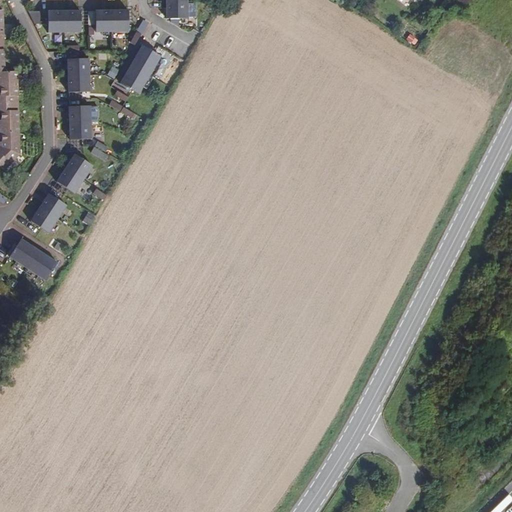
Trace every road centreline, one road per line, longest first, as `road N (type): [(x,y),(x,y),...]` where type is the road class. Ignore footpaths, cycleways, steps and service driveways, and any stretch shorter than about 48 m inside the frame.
road 1 (primary): [(305,511),(511,126)]
road 2 (residential): [(0,220),(43,161),(48,136),(44,68),(11,0)]
road 3 (track): [(463,511),(487,471),(474,455),(474,435),(511,390)]
